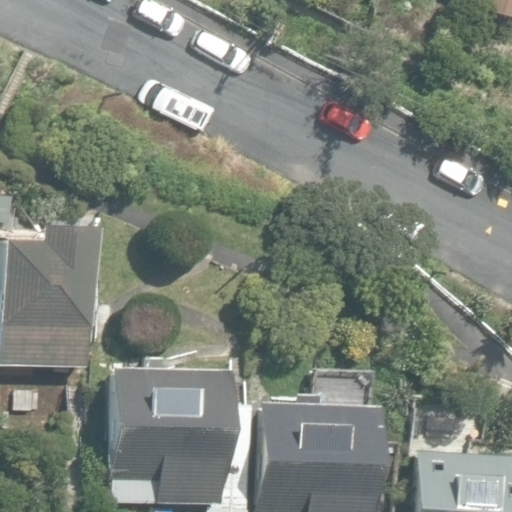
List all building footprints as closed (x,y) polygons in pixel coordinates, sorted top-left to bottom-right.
[(511,0),(463,0),(463,3),(511,15),(511,0)] [(0,234),(0,363),(83,365),(86,216),(31,215),(31,235),(0,234)] [(242,511),(244,403),(224,403),(224,368),(160,367),(160,356),(140,355),(140,366),(108,366),(105,501),(214,503),(214,508),(205,508),(204,511),(242,511)] [(370,511),(371,491),(368,491),(370,402),(311,400),(312,392),(285,391),(285,398),(254,398),(251,511),(370,511)] [(511,511),(511,449),(408,445),(404,511),(511,511)]
